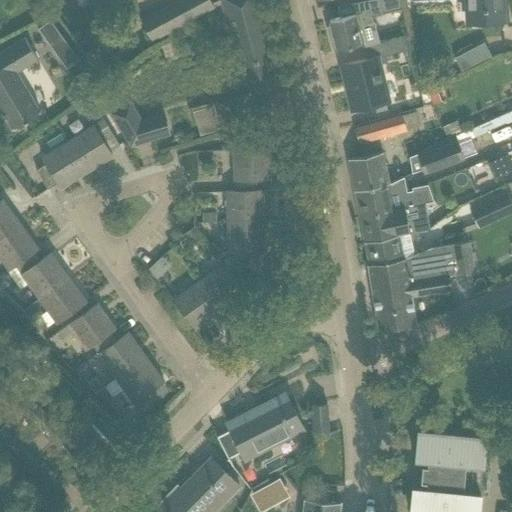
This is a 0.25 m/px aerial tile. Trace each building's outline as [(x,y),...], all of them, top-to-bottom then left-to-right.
[(208,0),(177,0),(140,20),(150,40),(213,7),(208,0)] [(218,0),(231,49),(235,49),(245,88),(279,79),(258,0),(218,0)] [(364,0),(351,3),(354,14),(329,20),(333,35),(329,36),(332,48),(336,47),(337,49),(363,42),(358,24),(373,20),(372,17),(401,9),(399,0),(364,0)] [(467,0),(468,23),(483,22),(503,21),(501,0),(467,0)] [(62,36),(51,20),(38,28),(50,45),(62,36)] [(378,43),(382,57),(410,50),(407,35),(378,43)] [(43,118),(16,72),(37,59),(24,37),(0,51),(0,108),(16,135),(43,118)] [(468,50),(454,57),(460,70),(475,62),(468,50)] [(388,101),(377,56),(341,65),(351,110),(388,101)] [(109,58),(100,63),(104,71),(113,66),(109,58)] [(85,73),(74,78),(83,95),(94,90),(85,73)] [(214,101),(217,111),(238,105),(235,95),(214,101)] [(131,100),(111,112),(131,146),(154,140),(147,118),(142,119),(131,100)] [(355,128),(359,144),(407,130),(402,115),(355,128)] [(103,118),(67,141),(87,172),(112,156),(109,151),(119,144),(103,118)] [(416,155),(424,175),(464,160),(457,140),(416,155)] [(87,172),(67,141),(41,156),(45,163),(35,169),(37,172),(47,189),(58,183),(61,188),(87,172)] [(233,169),(234,190),(234,191),(256,190),(256,179),(271,179),(269,148),(232,149),(232,150),(233,169)] [(348,159),(354,190),(389,183),(383,151),(368,155),(348,159)] [(356,198),(359,217),(394,210),(405,208),(405,207),(422,204),(433,201),(424,175),(416,155),(410,157),(412,174),(389,184),(389,183),(354,190),(356,198)] [(511,170),(511,165),(507,155),(487,164),(494,178),(511,170)] [(226,191),(227,221),(264,220),(263,190),(256,190),(234,191),(234,190),(226,190),(226,191)] [(470,209),(478,227),(511,211),(511,201),(508,192),(470,209)] [(0,201),(0,238),(20,224),(3,199),(0,201)] [(359,217),(365,243),(419,231),(427,229),(422,204),(405,207),(405,208),(394,210),(359,217)] [(217,210),(203,210),(203,220),(217,220),(217,210)] [(264,220),(227,221),(228,251),(265,250),(264,220)] [(15,265),(33,252),(38,248),(20,224),(0,238),(0,258),(1,260),(0,260),(0,274),(7,269),(8,270),(15,265)] [(195,226),(185,233),(192,242),(202,235),(195,226)] [(365,243),(369,264),(404,258),(414,253),(411,241),(421,239),(419,231),(365,243)] [(217,241),(212,245),(219,254),(224,250),(217,241)] [(404,258),(369,264),(368,264),(378,329),(416,323),(411,296),(451,289),(449,275),(458,273),(458,275),(474,272),(469,241),(431,247),(414,254),(414,253),(404,258)] [(69,277),(51,252),(39,261),(33,252),(15,265),(39,298),(69,277)] [(222,263),(197,281),(219,311),(243,293),(222,263)] [(86,301),(69,277),(39,298),(56,323),(86,301)] [(219,311),(197,281),(173,299),(195,329),(219,311)] [(33,303),(24,309),(29,315),(37,309),(33,303)] [(110,332),(115,328),(97,303),(81,315),(67,325),(85,350),(92,345),(95,349),(98,354),(116,341),(110,332)] [(98,354),(116,378),(146,356),(128,332),(116,341),(98,354)] [(40,351),(27,363),(37,374),(50,361),(40,351)] [(146,356),(116,378),(133,403),(163,381),(146,356)] [(96,376),(89,381),(96,392),(98,390),(103,387),(96,376)] [(103,387),(98,390),(106,401),(113,396),(105,385),(103,387)] [(69,450),(85,466),(110,440),(118,431),(101,415),(94,422),(88,417),(70,436),(31,397),(20,409),(41,430),(29,442),(7,421),(0,429),(0,434),(29,462),(51,439),(67,453),(69,450)] [(236,441),(225,447),(241,478),(253,472),(245,457),(302,427),(297,418),(288,400),(261,414),(259,410),(228,426),(236,441)] [(311,405),(313,431),(328,430),(326,404),(311,405)] [(415,459),(422,460),(419,487),(413,487),(410,511),(478,511),(480,493),(479,493),(482,466),(483,466),(486,438),(418,432),(415,459)] [(211,511),(209,510),(224,494),(228,498),(239,487),(210,458),(181,487),(183,490),(177,496),(175,493),(162,506),(168,511),(211,511)] [(268,479),(252,487),(254,492),(263,507),(287,494),(279,478),(271,483),(268,479)] [(339,511),(340,502),(304,498),(302,511),(339,511)]
